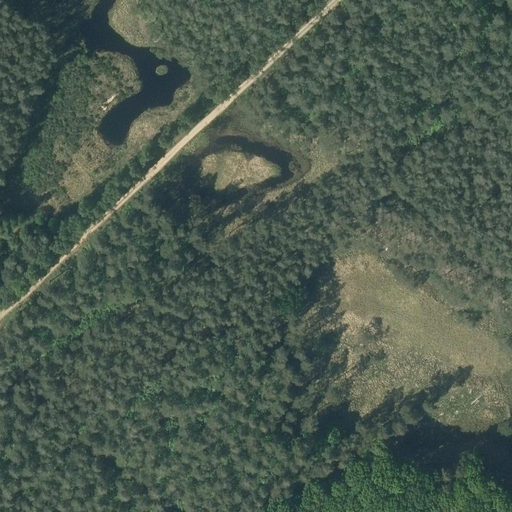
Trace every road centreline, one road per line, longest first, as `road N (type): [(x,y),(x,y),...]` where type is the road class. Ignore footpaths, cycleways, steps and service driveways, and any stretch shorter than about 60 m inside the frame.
road 1 (track): [(0,324),(333,0)]
road 2 (track): [(0,384),(179,511)]
road 3 (track): [(387,427),(237,511)]
